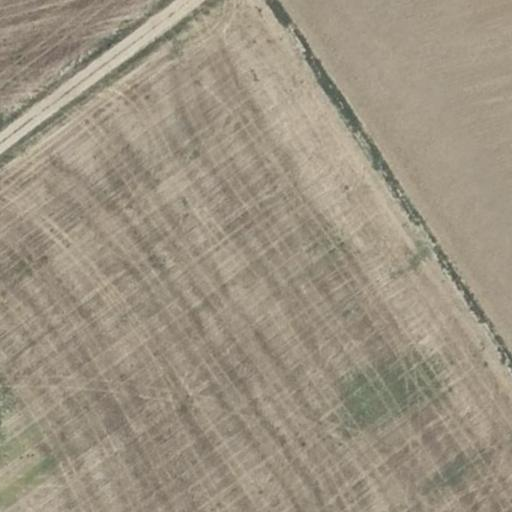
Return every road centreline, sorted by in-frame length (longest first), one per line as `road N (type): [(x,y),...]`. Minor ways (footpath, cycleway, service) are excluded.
road 1 (track): [(511,373),(267,0)]
road 2 (track): [(191,0),(0,141)]
